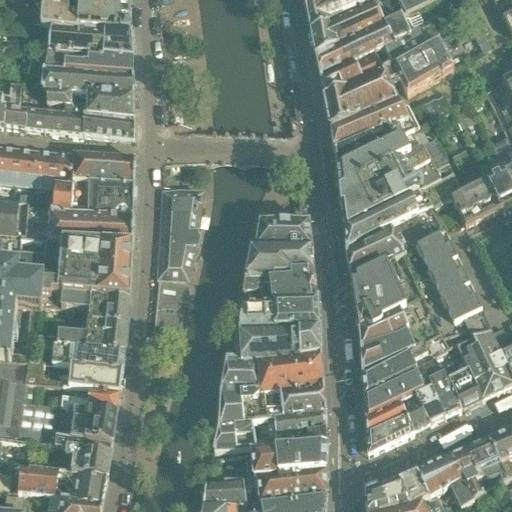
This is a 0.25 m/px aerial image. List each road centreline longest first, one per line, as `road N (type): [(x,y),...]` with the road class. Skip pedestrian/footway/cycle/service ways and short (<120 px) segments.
road 1 (residential): [(150,154),(139,353),(116,511)]
road 2 (residential): [(339,491),(314,152)]
road 3 (residential): [(339,491),(511,415)]
road 4 (residential): [(142,0),(150,154)]
road 5 (residential): [(314,152),(289,0)]
road 6 (residential): [(150,154),(0,140)]
